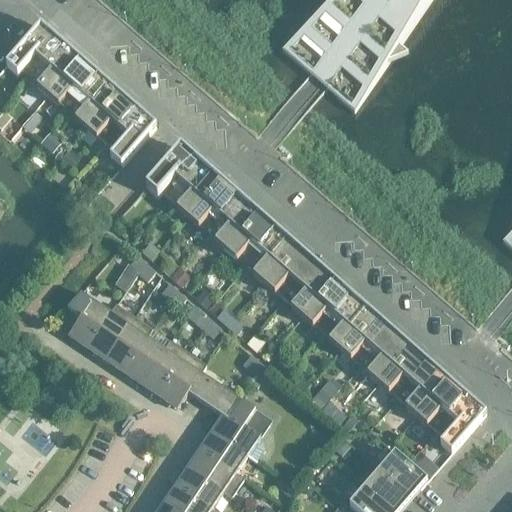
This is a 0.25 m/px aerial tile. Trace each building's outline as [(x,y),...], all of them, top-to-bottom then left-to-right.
[(329,0),(325,14),(281,53),(309,78),(310,76),(336,99),(335,100),(354,116),(387,68),(408,58),(399,50),(433,0),(329,0)] [(60,47),(41,30),(6,70),(17,80),(22,75),(30,82),(60,47)] [(60,47),(30,82),(49,98),(79,63),(60,47)] [(49,98),(68,115),(98,80),(79,63),(49,98)] [(87,131),(114,100),(117,96),(98,80),(68,115),(87,131)] [(136,113),(117,96),(114,100),(87,131),(106,148),(136,113)] [(5,112),(0,117),(0,127),(3,130),(13,120),(5,112)] [(136,113),(106,148),(114,155),(109,160),(121,170),(156,130),(136,113)] [(36,128),(43,120),(36,114),(29,122),(36,128)] [(50,134),(40,145),(51,155),(61,144),(50,134)] [(157,202),(162,196),(170,203),(200,169),(181,152),(146,192),(157,202)] [(77,161),(69,154),(61,162),(65,165),(70,170),(77,161)] [(170,203),(189,220),(219,185),(200,169),(170,203)] [(219,185),(189,220),(208,237),(238,202),(219,185)] [(88,191),(80,201),(87,207),(96,197),(88,191)] [(208,237),(227,253),(257,218),(238,202),(208,237)] [(227,253),(246,270),(276,235),(257,218),(227,253)] [(246,270),(265,286),(295,251),(276,235),(246,270)] [(511,235),(502,245),(511,254),(511,235)] [(149,262),(157,253),(149,247),(141,256),(149,262)] [(265,286),(284,303),(314,268),(295,251),(265,286)] [(136,260),(128,270),(137,278),(145,268),(136,260)] [(169,278),(177,269),(166,260),(158,270),(169,278)] [(146,286),(154,276),(145,268),(137,278),(146,286)] [(284,303),(303,319),(333,284),(314,268),(284,303)] [(190,280),(179,271),(171,281),(182,290),(190,280)] [(303,319),(322,336),(352,301),(333,284),(303,319)] [(169,288),(161,298),(170,306),(178,296),(169,288)] [(206,311),(214,302),(203,293),(196,302),(206,311)] [(179,314),(187,304),(178,296),(170,306),(179,314)] [(79,343),(77,345),(88,351),(110,317),(80,297),(67,312),(80,321),(70,337),(79,343)] [(352,301),(322,336),(341,352),(371,317),(352,301)] [(134,321),(116,309),(110,317),(88,351),(97,358),(98,356),(107,361),(134,321)] [(226,310),(225,311),(217,321),(227,330),(237,318),(226,310)] [(202,317),(194,327),(203,335),(211,325),(202,317)] [(341,352),(360,369),(390,334),(371,317),(341,352)] [(227,330),(237,339),(247,327),(237,318),(227,330)] [(123,375),(146,341),(152,333),(134,321),(107,361),(115,367),(113,369),(123,375)] [(212,342),(220,332),(211,325),(203,335),(212,342)] [(390,334),(360,369),(379,385),(409,351),(390,334)] [(265,345),(255,336),(246,346),(256,355),(265,345)] [(133,382),(134,380),(142,385),(164,353),(146,341),(123,375),(133,382)] [(188,357),(170,345),(164,353),(142,385),(151,391),(149,393),(159,399),(188,357)] [(379,385),(398,402),(428,367),(409,351),(379,385)] [(179,410),(188,397),(201,378),(206,369),(188,357),(159,399),(168,406),(170,404),(179,410)] [(251,359),(242,367),(252,376),(261,367),(251,359)] [(293,369),(283,361),(274,371),(284,379),(293,369)] [(257,391),(270,375),(261,367),(252,376),(247,382),(257,391)] [(428,367),(398,402),(417,418),(447,384),(428,367)] [(222,420),(235,400),(201,378),(188,397),(222,420)] [(303,396),(309,388),(300,380),(294,388),(303,396)] [(417,418),(436,435),(466,400),(447,384),(417,418)] [(320,394),(312,403),(322,412),(330,403),(320,394)] [(221,428),(215,437),(247,459),(256,464),(264,452),(263,444),(259,441),(260,441),(271,424),(255,414),(235,400),(222,420),(218,426),(221,428)] [(444,442),(439,447),(451,457),(486,417),(466,400),(436,435),(444,442)] [(22,413),(0,440),(0,493),(17,508),(65,447),(22,413)] [(358,423),(352,418),(343,428),(349,434),(358,423)] [(209,446),(207,444),(201,454),(235,477),(247,459),(215,437),(209,446)] [(341,444),(333,453),(342,461),(350,452),(341,444)] [(231,501),(244,483),(235,477),(201,454),(194,463),(196,465),(191,473),(223,495),(231,501)] [(427,485),(395,457),(379,474),(411,502),(427,485)] [(312,459),(303,469),(311,476),(320,466),(312,459)] [(431,465),(423,474),(430,481),(439,471),(431,465)] [(185,482),(183,480),(177,490),(209,511),(211,511),(223,495),(191,473),(185,482)] [(403,511),(411,502),(379,474),(364,492),(387,511),(403,511)] [(307,484),(300,492),(305,496),(310,495),(315,490),(307,484)] [(290,501),(296,494),(285,485),(279,492),(290,501)] [(209,511),(177,490),(170,499),(172,501),(166,509),(170,511),(209,511)] [(387,511),(364,492),(349,509),(352,511),(387,511)]
